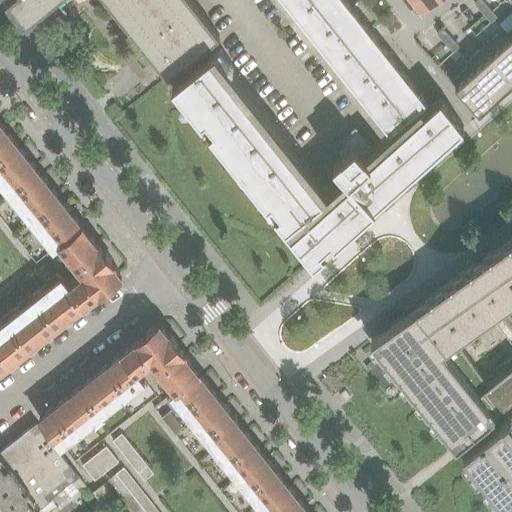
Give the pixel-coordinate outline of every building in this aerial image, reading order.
[(14,0),(25,13),(32,7),(35,5),(40,0),(105,0),(166,77),(218,35),(189,0),(14,0)] [(387,130),(425,100),(345,0),(289,0),(296,8),(293,10),(302,22),(305,20),(314,31),(311,34),(321,46),(324,43),(333,54),(330,57),(387,130)] [(433,0),(411,0),(420,11),(433,0)] [(482,0),(476,5),(484,14),(490,9),(482,0)] [(490,9),(484,14),(492,23),(498,18),(490,9)] [(503,29),(484,46),(511,77),(511,41),(505,33),(506,32),(503,29)] [(445,30),(439,35),(447,44),(453,39),(445,30)] [(453,39),(447,44),(455,53),(461,47),(453,39)] [(468,66),(496,96),(511,81),(511,77),(484,46),(465,62),(468,66)] [(322,196),(209,53),(171,83),(285,225),(322,196)] [(451,82),(478,112),(496,96),(468,66),(451,82)] [(462,126),(439,97),(377,152),(353,125),(352,126),(353,127),(353,128),(353,129),(353,130),(336,146),(335,145),(334,146),(334,145),(333,145),(332,144),(331,145),(340,155),(331,162),(346,179),(288,231),(311,260),(379,200),(462,126)] [(0,122),(0,154),(16,142),(0,122)] [(16,142),(0,154),(0,183),(8,193),(37,170),(16,142)] [(37,170),(8,193),(30,221),(59,197),(37,170)] [(30,221),(51,248),(81,225),(59,197),(30,221)] [(73,263),(87,252),(96,244),(84,229),(61,247),(73,263)] [(511,236),(456,276),(370,338),(455,444),(511,398),(511,236)] [(98,243),(96,244),(87,252),(111,283),(118,277),(119,272),(112,264),(113,263),(98,243)] [(88,282),(96,293),(97,294),(111,283),(87,252),(73,263),(82,275),(88,282)] [(96,293),(88,282),(82,275),(69,285),(61,275),(35,296),(57,324),(96,293)] [(57,324),(35,296),(6,318),(29,347),(57,324)] [(0,369),(29,347),(6,318),(0,323),(0,369)] [(135,341),(144,353),(169,333),(166,329),(165,330),(160,325),(155,324),(134,341),(135,341)] [(144,353),(148,358),(175,389),(197,371),(182,353),(184,352),(169,333),(144,353)] [(95,373),(116,399),(143,377),(135,368),(148,358),(144,353),(135,341),(95,373)] [(67,395),(88,421),(116,399),(95,373),(67,395)] [(222,403),(200,375),(172,398),(194,425),(222,403)] [(38,418),(59,444),(88,421),(67,395),(38,418)] [(244,430),(222,403),(194,425),(216,452),(244,430)] [(169,410),(162,417),(175,433),(182,426),(169,410)] [(511,511),(511,433),(502,420),(462,452),(509,511),(511,511)] [(0,511),(29,511),(69,481),(76,490),(83,485),(35,423),(0,450),(0,511)] [(216,452),(237,480),(265,457),(244,430),(216,452)] [(112,440),(117,447),(126,440),(121,433),(112,440)] [(117,447),(123,453),(131,446),(126,440),(117,447)] [(104,459),(111,453),(105,446),(98,452),(104,459)] [(123,453),(128,460),(137,453),(131,446),(123,453)] [(96,466),(104,459),(98,452),(90,458),(96,466)] [(109,467),(117,461),(111,453),(104,459),(109,467)] [(128,460),(133,466),(142,459),(137,453),(128,460)] [(237,480),(259,507),(287,484),(265,457),(237,480)] [(92,469),(96,466),(90,458),(86,461),(92,469)] [(109,467),(104,459),(96,466),(102,473),(109,467)] [(142,459),(133,466),(139,473),(147,466),(142,459)] [(88,472),(92,469),(86,461),(82,465),(88,472)] [(92,469),(88,472),(94,479),(102,473),(96,466),(92,469)] [(139,473),(144,480),(153,473),(147,466),(139,473)] [(159,511),(123,467),(108,479),(133,511),(159,511)] [(102,484),(91,493),(99,502),(101,501),(110,493),(102,484)] [(308,511),(309,511),(287,484),(259,507),(263,511),(308,511)] [(106,507),(115,499),(110,493),(101,501),(106,507)]
